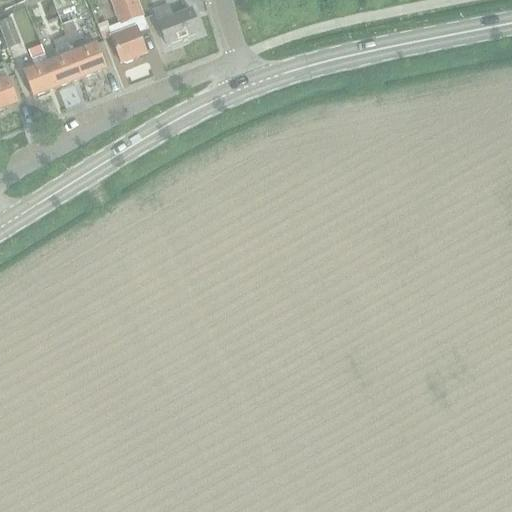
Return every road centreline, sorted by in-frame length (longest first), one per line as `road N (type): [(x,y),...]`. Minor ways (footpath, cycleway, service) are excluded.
road 1 (secondary): [(0,226),(177,118),(249,85)]
road 2 (secondary): [(249,85),(383,46),(511,21)]
road 3 (residential): [(238,56),(0,181)]
